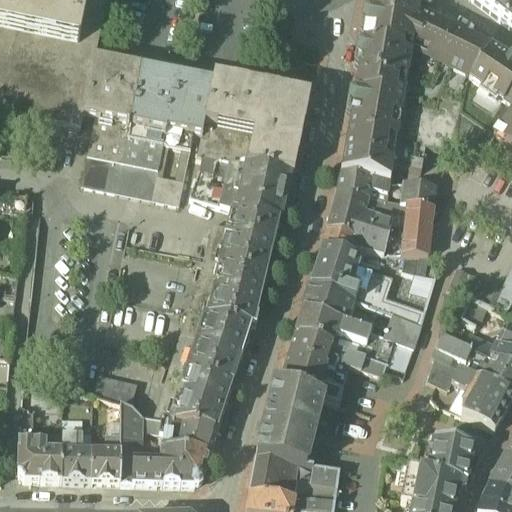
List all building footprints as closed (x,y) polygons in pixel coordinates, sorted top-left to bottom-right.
[(82,117),(83,117),(93,70),(92,70),(93,65),(105,8),(99,7),(100,0),(0,0),(0,117),(79,133),(82,117)] [(511,0),(466,0),(511,34),(511,0)] [(369,5),(363,44),(369,45),(372,28),(388,17),(413,22),(485,58),(489,52),(489,51),(419,16),(419,14),(369,5)] [(463,95),(485,58),(413,22),(388,17),(372,28),(369,45),(363,44),(342,164),(392,173),(420,178),(424,154),(439,156),(451,158),(452,158),(454,140),(456,140),(463,95)] [(489,52),(485,58),(486,58),(483,64),(489,68),(496,66),(511,76),(511,66),(501,59),(489,52)] [(511,102),(502,95),(511,79),(511,76),(496,66),(489,68),(483,64),(486,58),(485,58),(463,95),(456,140),(454,140),(452,158),(481,163),(494,143),(492,142),(511,114),(511,102)] [(83,119),(95,122),(106,65),(95,62),(93,70),(83,117),(83,119)] [(142,72),(106,65),(95,122),(130,129),(142,72)] [(177,80),(142,72),(130,129),(165,137),(177,80)] [(511,155),(511,79),(502,95),(511,102),(511,114),(492,142),(494,143),(511,155)] [(212,87),(177,80),(165,137),(162,149),(190,155),(193,140),(201,142),(212,87)] [(213,82),(212,87),(201,142),(197,161),(204,163),(218,165),(228,168),(245,171),(281,179),(297,100),(213,82)] [(86,161),(121,168),(130,129),(95,122),(86,161)] [(121,168),(156,176),(162,149),(165,137),(130,129),(121,168)] [(80,190),(115,197),(121,168),(86,161),(80,190)] [(389,188),(392,173),(342,164),(340,180),(388,188),(389,188)] [(156,176),(121,168),(115,197),(150,205),(178,211),(183,186),(167,183),(155,180),(156,176)] [(228,168),(222,194),(239,199),(245,171),(228,168)] [(189,204),(218,212),(222,194),(209,191),(213,173),(208,171),(199,177),(189,203),(189,204)] [(281,179),(245,171),(239,199),(222,194),(218,212),(232,216),(279,226),(289,181),(281,179)] [(336,199),(384,207),(388,188),(340,180),(336,199)] [(406,211),(432,216),(434,205),(435,195),(403,190),(400,210),(406,211)] [(352,252),(382,262),(387,228),(375,224),(378,216),(405,220),(406,211),(400,210),(389,208),(384,207),(336,199),(327,235),(355,244),(352,252)] [(401,263),(413,263),(411,279),(410,278),(405,294),(429,301),(432,290),(433,285),(424,283),(424,282),(427,264),(432,216),(406,211),(405,220),(401,263)] [(275,243),(279,226),(232,216),(228,233),(275,243)] [(266,280),(275,243),(228,233),(211,230),(207,245),(203,265),(266,280)] [(323,253),(349,262),(352,252),(355,244),(327,235),(322,253),(323,253)] [(323,253),(320,263),(356,275),(359,265),(349,262),(323,253)] [(349,295),(356,275),(320,263),(310,292),(352,307),(354,307),(357,298),(349,295)] [(254,333),(266,280),(203,265),(196,291),(190,318),(251,332),(254,333)] [(494,311),(505,316),(511,302),(511,273),(507,284),(502,295),(494,311)] [(445,296),(458,302),(468,280),(455,274),(448,289),(445,296)] [(354,307),(378,317),(382,305),(388,285),(356,275),(349,295),(357,298),(354,307)] [(458,302),(470,307),(480,285),(468,280),(458,302)] [(502,295),(480,285),(470,307),(490,316),(492,317),(492,316),(494,311),(502,295)] [(303,316),(344,331),(349,316),(352,307),(310,292),(309,291),(304,306),(300,315),(303,316)] [(404,328),(408,315),(382,305),(378,317),(391,323),(404,328)] [(404,328),(419,334),(423,320),(408,315),(404,328)] [(295,341),(295,342),(331,354),(331,353),(365,364),(374,368),(385,371),(393,349),(382,345),(369,340),(348,332),(344,331),(303,316),(295,341)] [(240,364),(251,332),(190,318),(187,317),(178,344),(170,368),(232,388),(240,364)] [(348,332),(369,340),(373,330),(370,325),(353,318),(348,332)] [(382,345),(393,349),(413,356),(419,334),(404,328),(391,323),(386,335),(382,345)] [(450,346),(467,353),(470,345),(475,334),(460,326),(450,346)] [(382,345),(386,335),(373,330),(369,340),(382,345)] [(492,357),(490,363),(511,373),(511,334),(508,332),(506,337),(501,336),(497,346),(500,349),(499,352),(495,351),(492,357)] [(278,392),(316,404),(320,391),(326,376),(326,374),(324,374),(327,365),(331,354),(295,342),(288,363),(278,392)] [(511,399),(511,373),(490,363),(467,353),(450,346),(440,342),(435,355),(448,361),(465,368),(466,365),(471,367),(477,370),(473,378),(477,380),(476,384),(511,399)] [(489,352),(470,345),(467,353),(490,363),(492,357),(487,355),(489,352)] [(405,378),(413,356),(393,349),(385,371),(386,372),(405,378)] [(331,354),(327,365),(338,368),(337,370),(341,371),(361,377),(365,364),(331,353),(331,354)] [(434,365),(445,370),(448,361),(435,355),(432,364),(434,365)] [(361,377),(382,384),(386,372),(385,371),(374,368),(365,364),(361,377)] [(326,374),(326,376),(334,378),(337,370),(338,368),(327,365),(324,374),(326,374)] [(426,387),(447,397),(451,389),(450,389),(457,376),(445,370),(434,365),(426,387)] [(467,380),(476,384),(477,380),(473,378),(477,370),(471,367),(467,380)] [(217,436),(232,388),(170,368),(161,398),(152,426),(217,436)] [(326,376),(320,391),(341,398),(347,380),(339,377),(341,371),(337,370),(334,378),(326,376)] [(494,437),(511,403),(511,399),(476,384),(467,380),(459,376),(459,377),(457,376),(450,389),(451,389),(462,395),(468,390),(469,395),(461,409),(466,412),(460,422),(473,428),(494,437)] [(120,411),(129,414),(137,390),(97,380),(97,381),(92,404),(96,404),(106,407),(120,411)] [(274,390),(255,465),(296,473),(305,474),(322,406),(316,404),(278,392),(274,390)] [(342,398),(341,398),(320,391),(316,404),(322,406),(335,410),(334,412),(338,413),(342,398)] [(107,458),(119,458),(120,411),(106,407),(105,455),(107,458)] [(129,414),(120,411),(119,458),(118,490),(131,490),(131,467),(139,467),(141,424),(132,415),(129,414)] [(18,426),(18,429),(31,429),(32,416),(18,415),(18,426)] [(209,460),(217,436),(152,426),(148,425),(147,433),(159,435),(158,441),(171,443),(172,442),(175,440),(176,443),(177,444),(176,450),(170,449),(169,454),(209,460)] [(31,447),(31,429),(18,429),(17,447),(31,447)] [(60,457),(80,458),(81,441),(60,441),(60,457)] [(412,509),(411,511),(452,511),(455,501),(456,501),(460,485),(466,487),(473,453),(433,444),(427,477),(406,473),(400,507),(412,509)] [(59,488),(60,457),(53,457),(44,457),(44,447),(37,447),(31,447),(17,447),(17,480),(25,487),(59,488)] [(201,486),(209,460),(169,454),(159,452),(157,467),(139,467),(131,467),(131,490),(158,491),(194,492),(201,486)] [(59,488),(89,489),(90,458),(85,458),(80,458),(60,457),(59,488)] [(94,458),(90,458),(89,489),(118,490),(119,458),(107,458),(94,458)] [(511,466),(505,463),(488,492),(511,501),(511,466)] [(255,465),(248,502),(290,506),(296,473),(255,465)] [(324,489),(337,491),(338,479),(335,479),(335,480),(311,475),(310,488),(324,491),(324,489)] [(480,509),(478,511),(511,511),(511,501),(488,492),(481,505),(480,509)] [(332,509),(334,509),(335,502),(308,500),(307,508),(332,509)] [(291,511),(293,507),(290,506),(248,502),(246,511),(291,511)]
